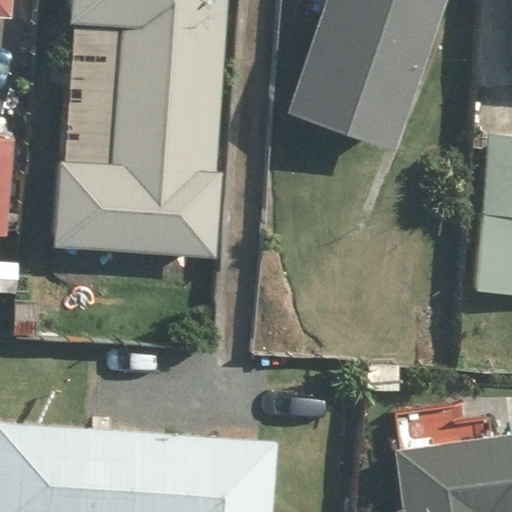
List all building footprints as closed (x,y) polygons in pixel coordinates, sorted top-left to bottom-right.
[(67,0),(52,242),(213,253),(229,0),(67,0)] [(315,0),(279,106),(389,144),(437,0),(315,0)] [(13,127),(0,126),(0,231),(6,231),(13,127)] [(511,129),(485,127),(473,289),(511,291),(511,129)] [(265,511),(272,436),(0,414),(0,511),(265,511)] [(511,511),(511,427),(387,442),(394,511),(511,511)]
